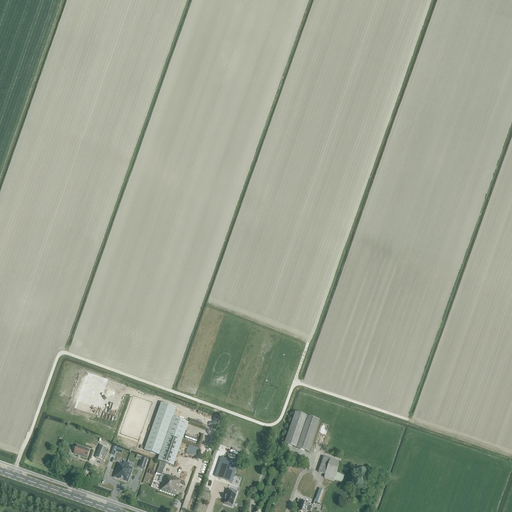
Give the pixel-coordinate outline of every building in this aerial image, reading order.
[(173,418),(176,408),(161,403),(145,450),(160,456),(158,461),(173,466),(189,423),(173,418)] [(285,443),(296,447),(307,416),(296,412),(285,443)] [(297,448),(309,452),(319,420),(308,416),(297,448)] [(187,451),(189,452),(189,451),(196,452),(197,447),(193,446),(193,444),(188,443),(187,451)] [(74,454),(87,459),(90,451),(77,446),(74,454)] [(96,458),(102,460),(106,448),(100,446),(96,458)] [(198,482),(204,457),(199,456),(195,473),(196,473),(194,481),(198,482)] [(334,482),(334,481),(340,463),(324,457),(318,473),(325,475),(324,478),(334,482)] [(143,458),(139,467),(144,469),(147,460),(147,459),(143,458)] [(221,458),(215,477),(232,482),(238,464),(221,458)] [(114,477),(114,478),(121,480),(127,463),(124,462),(123,465),(119,463),(114,477)] [(156,473),(162,475),(166,464),(160,462),(156,473)] [(127,463),(121,480),(128,483),(127,483),(128,483),(128,482),(133,468),(129,467),(130,464),(127,463)] [(160,491),(175,496),(181,480),(170,477),(165,476),(162,475),(159,481),(163,483),(160,491)] [(315,502),(321,505),(326,491),(320,489),(315,502)] [(236,495),(228,492),(224,504),(232,507),(236,495)] [(310,511),(312,507),(310,506),(311,505),(299,500),(298,502),(301,504),(298,511),(299,511),(310,511)]
